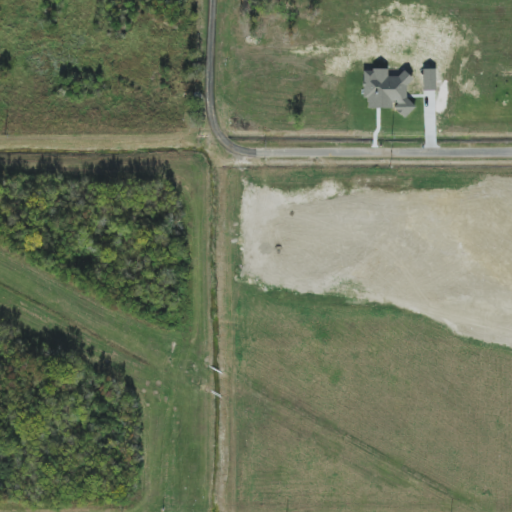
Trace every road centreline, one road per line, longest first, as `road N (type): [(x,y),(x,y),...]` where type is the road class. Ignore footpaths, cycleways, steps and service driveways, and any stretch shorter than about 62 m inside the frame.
road 1 (residential): [(511,154),(248,151)]
road 2 (residential): [(248,151),(220,138),(209,86),(213,0)]
